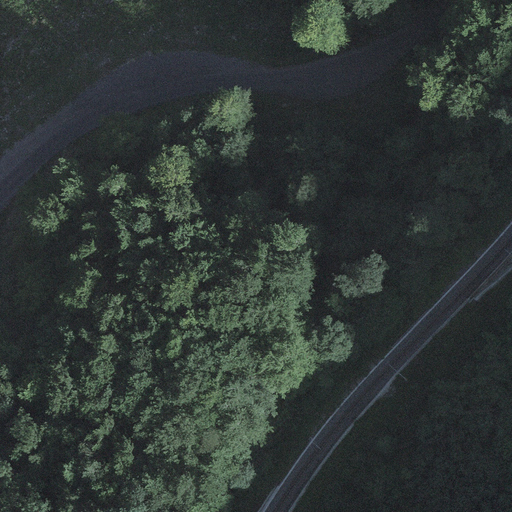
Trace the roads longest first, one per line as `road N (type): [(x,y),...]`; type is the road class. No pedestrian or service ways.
road 1 (track): [(0,190),(57,138),(120,105),(197,82),(356,63),(454,0)]
road 2 (track): [(197,82),(109,122),(0,228)]
